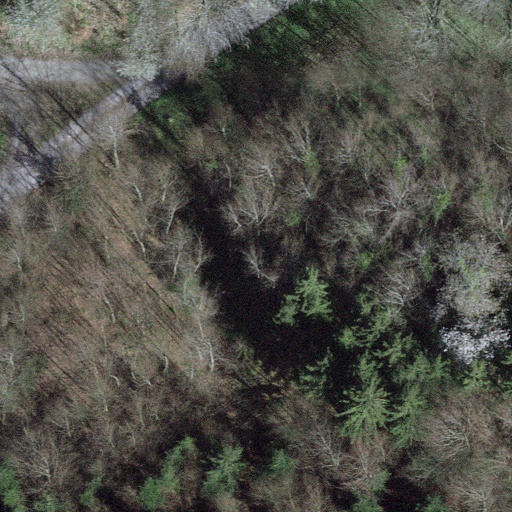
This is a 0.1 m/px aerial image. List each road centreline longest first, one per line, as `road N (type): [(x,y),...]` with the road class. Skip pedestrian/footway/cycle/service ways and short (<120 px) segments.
road 1 (track): [(264,0),(107,115),(0,84)]
road 2 (track): [(0,195),(107,115)]
